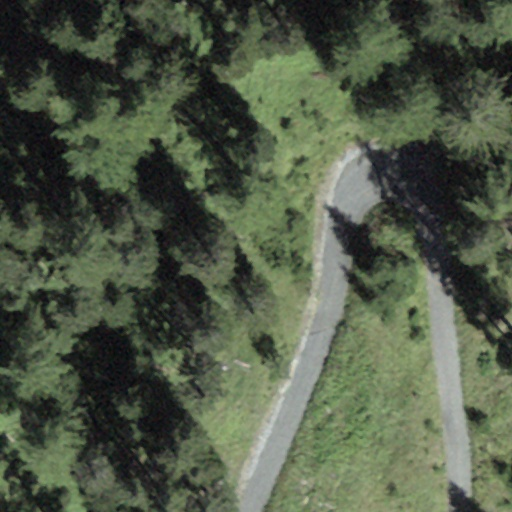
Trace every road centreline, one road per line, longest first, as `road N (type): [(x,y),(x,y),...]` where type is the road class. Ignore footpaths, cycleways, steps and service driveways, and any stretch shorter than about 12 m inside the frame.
road 1 (track): [(442,220),(425,174),(394,168),(351,181),(329,323),(252,511)]
road 2 (track): [(460,511),(442,220)]
